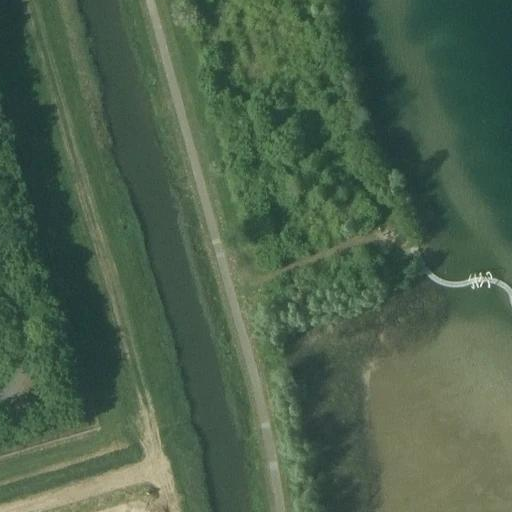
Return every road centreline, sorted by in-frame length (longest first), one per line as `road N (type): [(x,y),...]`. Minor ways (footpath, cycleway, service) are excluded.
road 1 (track): [(0,19),(111,431),(97,444),(0,472)]
road 2 (track): [(158,455),(31,0)]
road 3 (track): [(0,402),(22,377),(19,321),(0,253)]
